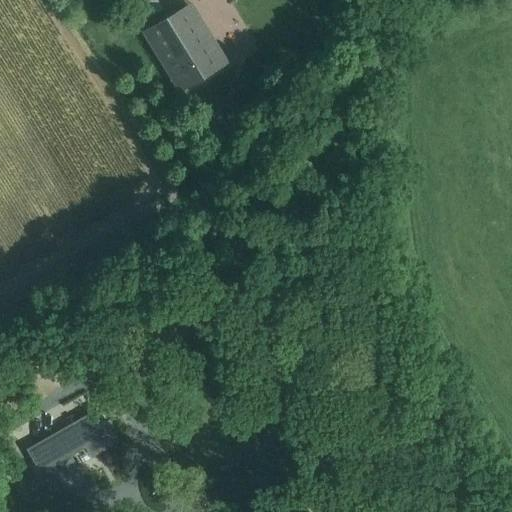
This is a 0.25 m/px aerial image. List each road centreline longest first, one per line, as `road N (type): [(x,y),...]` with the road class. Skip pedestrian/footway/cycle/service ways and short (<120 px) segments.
road 1 (unclassified): [(511,471),(436,351),(405,272),(382,0)]
road 2 (track): [(119,365),(133,316),(153,289),(250,245),(305,197),(387,62)]
